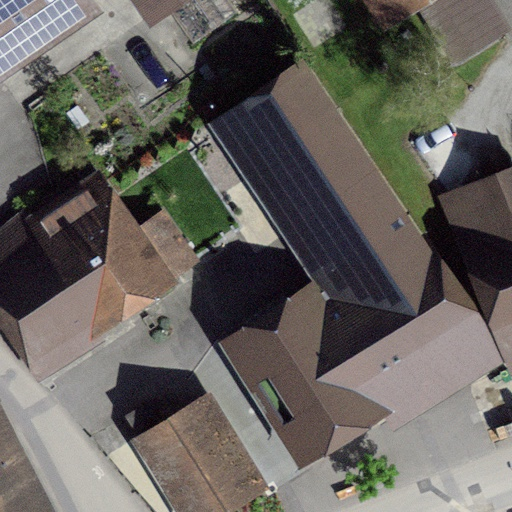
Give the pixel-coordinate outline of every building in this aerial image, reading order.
[(0,0),(0,52),(77,0),(0,0)] [(160,0),(192,44),(237,12),(228,0),(160,0)] [(419,0),(442,37),(489,7),(484,0),(376,0),(385,14),(406,0),(419,0)] [(309,443),(488,330),(431,248),(427,251),(303,66),(239,114),(351,280),(326,295),(323,291),(244,342),(309,443)] [(468,243),(461,246),(511,366),(511,176),(451,202),(468,243)] [(169,277),(136,230),(102,181),(9,242),(1,232),(0,231),(0,321),(28,365),(163,275),(168,283),(172,280),(169,277)] [(136,230),(169,277),(194,260),(161,213),(136,230)] [(126,415),(185,511),(208,511),(252,486),(199,401),(164,422),(150,400),(126,415)] [(0,511),(49,511),(0,414),(0,511)]
